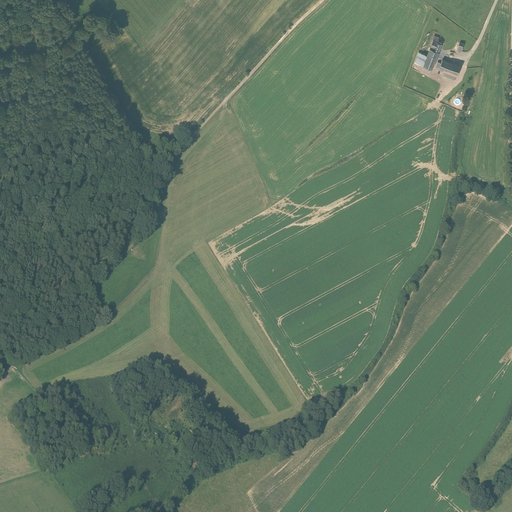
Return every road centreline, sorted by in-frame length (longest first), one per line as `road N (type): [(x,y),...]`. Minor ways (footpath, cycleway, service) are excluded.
road 1 (track): [(0,363),(27,322),(98,278),(151,221),(170,162)]
road 2 (track): [(170,162),(323,0)]
road 3 (track): [(0,149),(115,105),(145,165),(170,162)]
